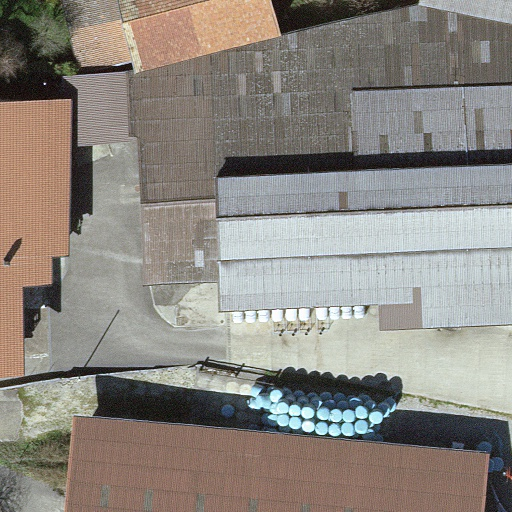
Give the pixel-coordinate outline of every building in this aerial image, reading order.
[(129,71),(112,0),(90,0),(56,8),(73,85),(91,80),(129,71)] [(209,54),(269,41),(260,0),(112,0),(129,71),(209,54)] [(511,0),(414,0),(413,9),(511,30),(511,0)] [(212,280),(213,305),(511,300),(511,38),(413,9),(269,41),(209,54),(210,122),(211,223),(164,223),(164,239),(142,239),(142,281),(212,280)] [(129,71),(91,80),(106,145),(210,122),(209,54),(129,71)] [(0,104),(0,367),(6,367),(7,283),(39,283),(40,250),(70,250),(71,105),(0,104)] [(497,511),(503,463),(81,419),(71,511),(497,511)]
